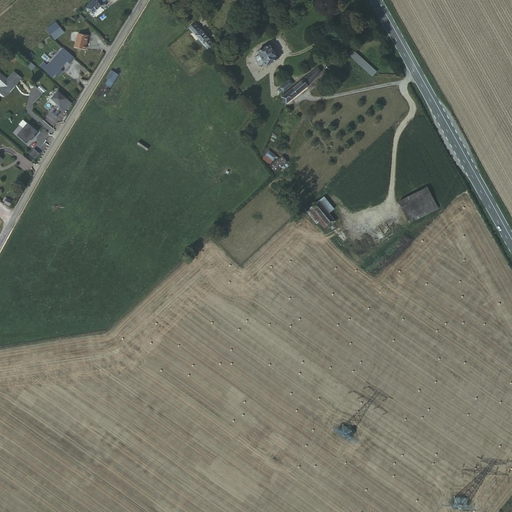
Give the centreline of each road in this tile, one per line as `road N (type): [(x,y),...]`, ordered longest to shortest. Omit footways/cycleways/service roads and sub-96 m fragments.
road 1 (secondary): [(374,0),(511,244)]
road 2 (tertiary): [(12,220),(143,0)]
